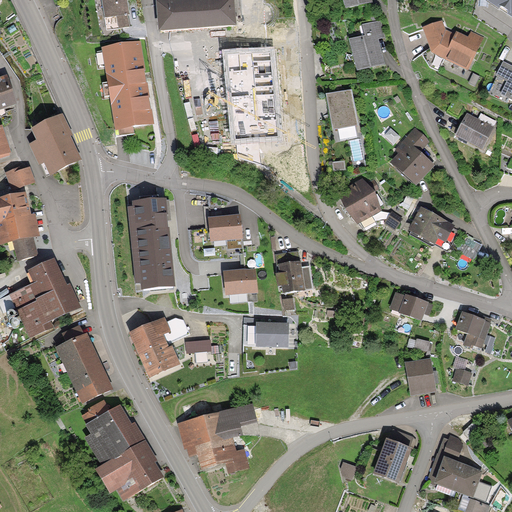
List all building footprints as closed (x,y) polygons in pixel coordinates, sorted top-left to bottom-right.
[(102,0),(107,30),(130,27),(128,15),(130,15),(128,0),(102,0)] [(180,0),(156,2),(158,32),(236,27),(233,0),(180,0)] [(343,0),(345,9),(372,2),(371,0),(343,0)] [(511,18),(511,0),(488,0),(487,1),(511,18)] [(365,36),(349,40),(357,71),(385,64),(381,46),(379,39),(386,38),(381,20),(363,25),(365,36)] [(423,28),(430,49),(422,54),(430,67),(439,71),(444,59),(468,71),(485,37),(471,31),(468,38),(456,32),(455,35),(446,30),(443,21),(423,28)] [(241,45),(248,104),(270,102),(267,76),(264,51),(256,52),(255,43),(241,45)] [(115,129),(153,124),(147,83),(141,45),(103,51),(115,129)] [(511,65),(504,62),(496,76),(507,82),(501,95),(511,100),(511,65)] [(474,73),(469,84),(474,86),(479,76),(474,73)] [(8,75),(0,77),(0,110),(17,105),(8,75)] [(330,112),(333,130),(360,124),(353,89),(326,94),(330,112)] [(461,126),(456,136),(482,150),(494,128),(497,122),(481,113),(478,119),(467,114),(461,126)] [(76,147),(71,138),(74,136),(63,114),(32,130),(38,142),(30,146),(40,165),(44,163),(50,175),(82,159),(76,147)] [(3,126),(0,127),(0,158),(9,156),(9,154),(11,153),(7,139),(3,126)] [(391,128),(384,136),(395,145),(402,137),(391,128)] [(400,154),(391,163),(416,186),(436,165),(423,153),(432,143),(416,128),(396,150),(400,154)] [(345,161),(333,163),(334,171),(346,170),(345,161)] [(17,169),(5,173),(11,191),(35,183),(30,168),(18,172),(17,169)] [(364,180),(339,194),(346,211),(357,226),(382,210),(374,193),(380,190),(374,179),(366,183),(364,180)] [(0,245),(13,243),(34,238),(41,236),(36,214),(31,215),(27,193),(0,198),(0,245)] [(133,208),(128,209),(135,285),(141,284),(141,292),(176,288),(174,268),(170,228),(168,228),(167,215),(168,215),(167,199),(133,203),(133,208)] [(421,208),(409,231),(435,244),(448,251),(459,231),(454,228),(455,225),(421,208)] [(392,212),(384,224),(395,230),(403,219),(392,212)] [(243,247),(240,215),(209,218),(211,242),(226,241),(227,249),(243,247)] [(466,237),(459,252),(474,260),(481,245),(466,237)] [(36,247),(34,238),(13,243),(17,261),(33,257),(36,247)] [(277,265),(279,265),(301,262),(305,264),(310,254),(300,250),(299,252),(276,255),(277,265)] [(35,284),(10,296),(31,340),(54,329),(51,322),(81,307),(70,284),(67,286),(62,275),(54,259),(29,271),(35,284)] [(282,285),(283,293),(311,289),(309,272),(308,268),(302,268),(301,262),(279,265),(281,276),(277,277),(278,286),(282,285)] [(259,293),(256,269),(241,270),(224,272),(226,296),(248,294),(248,302),(258,301),(257,293),(259,293)] [(425,314),(429,304),(429,303),(406,295),(405,296),(397,293),(390,310),(422,322),(425,314)] [(293,298),(283,300),(284,311),(295,309),(293,298)] [(429,304),(425,314),(430,316),(433,305),(429,304)] [(463,312),(456,331),(467,334),(463,345),(474,349),(475,347),(483,349),(492,324),(490,324),(492,319),(484,317),(483,319),(463,312)] [(164,335),(168,344),(189,334),(183,320),(177,318),(167,323),(171,332),(164,335)] [(143,328),(129,334),(149,379),(181,365),(173,346),(170,347),(168,344),(164,335),(171,332),(167,323),(165,319),(143,328)] [(257,323),(256,348),(288,348),(289,324),(278,324),(257,323)] [(88,335),(56,349),(82,405),(113,390),(98,357),(88,335)] [(488,336),(485,344),(492,347),(495,339),(488,336)] [(210,340),(185,343),(186,354),(211,352),(210,340)] [(430,342),(417,340),(415,349),(430,352),(432,345),(430,344),(430,342)] [(432,360),(406,364),(411,396),(437,392),(432,360)] [(472,373),(457,369),(454,382),(469,386),(472,373)] [(87,425),(110,411),(104,401),(89,410),(90,413),(83,417),(87,425)] [(132,425),(120,406),(110,411),(87,425),(86,426),(91,434),(84,438),(102,467),(146,440),(135,423),(132,425)] [(196,455),(200,471),(227,464),(229,473),(249,468),(244,450),(236,452),(232,439),(244,436),(242,428),(259,423),(255,406),(179,426),(186,452),(187,452),(189,457),(196,455)] [(473,423),(463,433),(470,440),(480,430),(473,423)] [(393,430),(390,440),(412,448),(413,449),(416,440),(414,438),(393,430)] [(449,440),(444,453),(447,454),(458,459),(463,445),(462,445),(462,443),(458,438),(450,435),(449,440)] [(429,481),(436,483),(445,458),(447,454),(444,453),(449,440),(445,438),(429,481)] [(387,439),(373,474),(399,484),(406,464),(412,448),(390,440),(387,439)] [(158,461),(146,440),(102,467),(96,471),(110,495),(116,492),(123,503),(166,478),(157,465),(156,462),(158,461)] [(482,471),(445,458),(436,483),(473,497),(482,471)] [(355,469),(344,465),(340,476),(351,479),(355,469)] [(471,499),(465,511),(488,511),(491,506),(471,499)]
